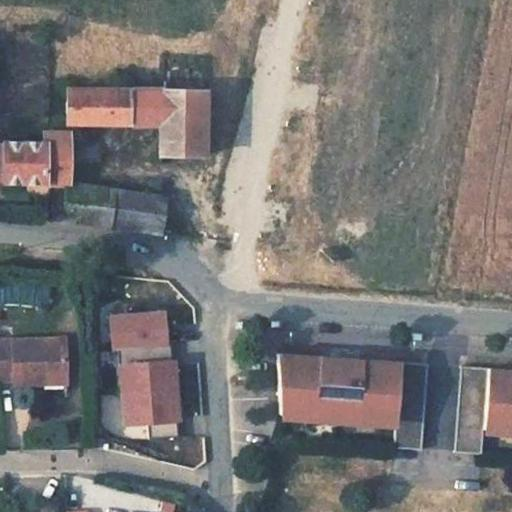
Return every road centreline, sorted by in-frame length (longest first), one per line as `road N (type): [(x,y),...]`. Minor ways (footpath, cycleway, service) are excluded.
road 1 (residential): [(218,314),(291,0)]
road 2 (residential): [(218,314),(511,328)]
road 3 (residential): [(0,229),(161,251),(199,271),(218,314)]
road 4 (residential): [(221,481),(73,461),(0,472)]
road 5 (residential): [(218,314),(221,481)]
